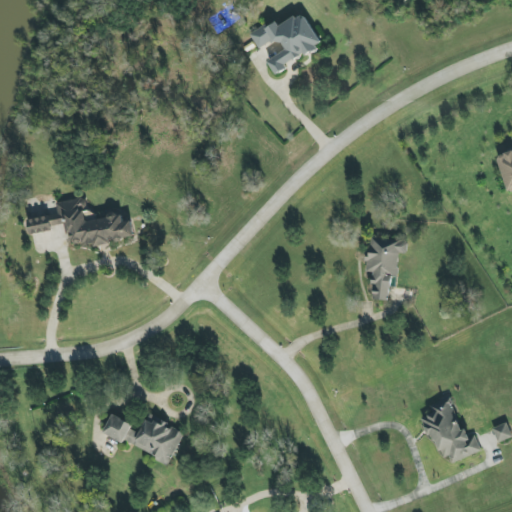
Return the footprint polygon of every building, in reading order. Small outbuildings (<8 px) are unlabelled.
[(267,62),(275,74),(322,45),(302,14),(279,28),(276,23),(266,29),(263,26),(248,35),(258,50),(278,38),(286,51),(267,62)] [(507,193),(511,191),(511,152),(498,157),(507,193)] [(71,248),(134,238),(131,220),(123,221),(122,214),(86,220),(82,198),(55,202),(57,215),(53,216),(55,226),(67,223),(71,248)] [(52,230),(49,215),(27,219),(30,235),(52,230)] [(389,301),(391,275),(397,276),(399,253),(406,253),(407,240),(369,237),(366,272),(372,272),(369,299),(389,301)] [(444,466),(479,452),(469,427),(462,430),(449,398),(429,406),(432,414),(425,416),(444,466)] [(182,433),(166,426),(167,423),(147,414),(139,433),(130,429),(132,423),(111,414),(103,434),(169,463),(182,433)] [(492,429),(498,443),(511,437),(511,435),(507,423),(492,429)]
